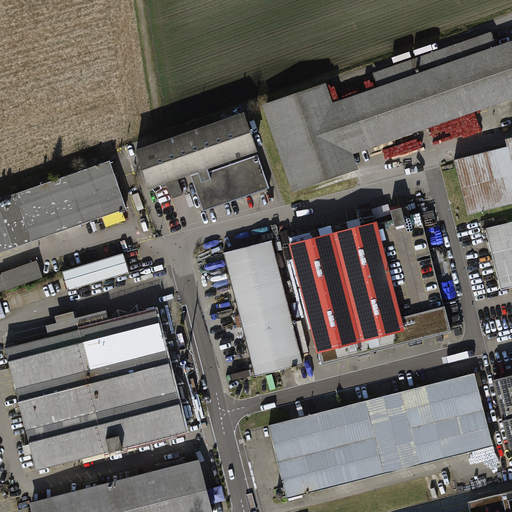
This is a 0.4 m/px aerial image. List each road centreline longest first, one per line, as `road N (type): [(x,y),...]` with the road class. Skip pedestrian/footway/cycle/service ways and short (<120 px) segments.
road 1 (residential): [(221,413),(479,346),(436,175),(176,241)]
road 2 (residential): [(176,241),(221,413)]
road 3 (track): [(139,0),(160,132)]
